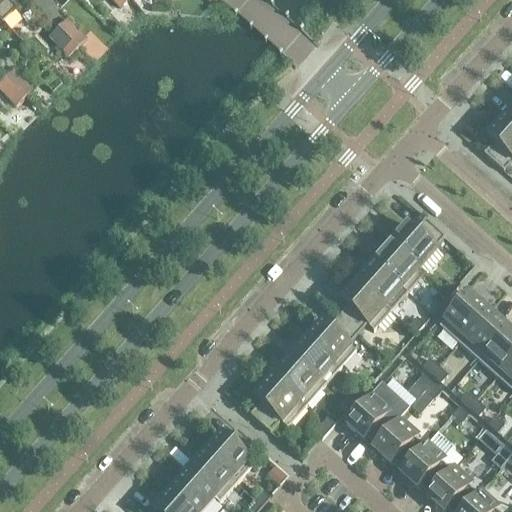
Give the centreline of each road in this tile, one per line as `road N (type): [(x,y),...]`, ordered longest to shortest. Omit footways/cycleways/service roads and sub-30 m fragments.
road 1 (tertiary): [(0,494),(353,96)]
road 2 (tertiary): [(327,73),(0,439)]
road 3 (residential): [(80,511),(394,162)]
road 4 (residential): [(382,511),(319,455),(285,500),(298,511)]
road 5 (residential): [(511,266),(394,162)]
road 6 (residential): [(422,135),(511,29)]
road 7 (tertiary): [(353,96),(438,0)]
